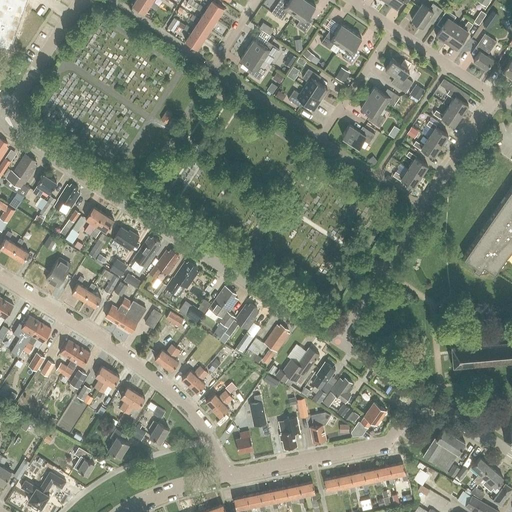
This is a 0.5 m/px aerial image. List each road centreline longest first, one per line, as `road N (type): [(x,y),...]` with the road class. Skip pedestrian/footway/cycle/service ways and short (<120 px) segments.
road 1 (tertiary): [(337,342),(23,138)]
road 2 (residential): [(226,476),(184,404),(0,278)]
road 3 (unclassified): [(337,342),(495,98)]
road 4 (residential): [(226,476),(389,441),(420,393)]
road 5 (residential): [(495,98),(349,0)]
road 6 (residential): [(11,109),(87,0)]
